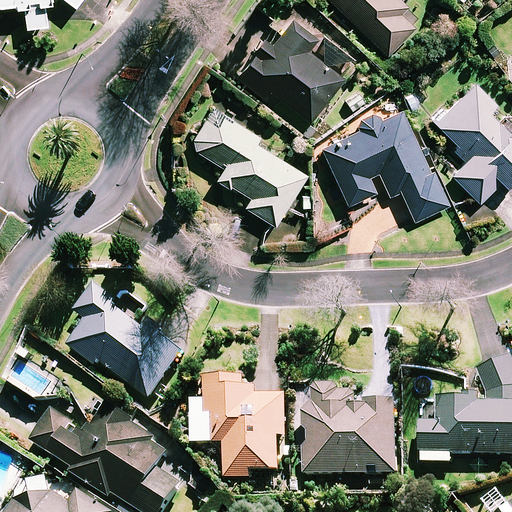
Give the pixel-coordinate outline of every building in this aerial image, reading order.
[(0,0),(0,3),(12,0),(23,8),(26,24),(45,21),(44,3),(46,0),(70,0),(73,3),(75,0),(0,0)] [(331,0),(387,54),(415,25),(399,10),(406,3),(402,0),(331,0)] [(316,35),(292,16),(271,41),(266,37),(236,75),(264,97),(271,89),(310,120),(356,61),(325,37),(313,53),(306,47),(316,35)] [(474,80),(433,118),(458,144),(454,148),(464,158),(450,171),(478,200),(500,179),(505,184),(511,177),(511,117),(506,111),(498,119),(488,109),(495,103),(474,80)] [(414,220),(451,201),(431,162),(428,164),(398,106),(379,115),(378,113),(377,112),(375,111),(373,110),(371,109),(369,109),(367,109),(365,110),(363,111),(362,112),(360,113),(359,115),(358,117),(357,119),(357,121),(357,123),(358,125),(358,126),(319,146),(348,203),(375,189),(367,174),(376,169),(389,194),(399,189),(414,220)] [(257,135),(213,107),(189,144),(222,165),(216,174),(250,195),(244,204),(274,223),(306,173),(254,140),(257,135)] [(152,316),(144,326),(118,307),(122,301),(96,282),(75,310),(87,319),(68,344),(95,363),(99,358),(149,396),(188,344),(152,316)] [(286,435),(287,393),(258,393),(258,386),(244,385),(245,375),(207,374),(206,413),(213,413),(213,441),(225,441),(225,475),(251,476),(251,467),(279,467),(279,435),(286,435)] [(338,383),(294,383),(294,406),(303,406),(304,472),(397,472),(397,398),(361,398),(360,383),(338,383)] [(511,396),(482,396),(439,394),(438,420),(421,419),(420,450),(511,453),(511,396)] [(107,402),(87,432),(76,426),(79,421),(64,413),(53,405),(32,438),(78,469),(76,473),(111,496),(114,492),(143,511),(161,511),(181,482),(157,466),(167,452),(148,439),(152,433),(107,402)] [(71,501),(32,475),(6,511),(113,511),(79,489),(71,501)] [(511,511),(511,503),(499,511),(511,511)]
